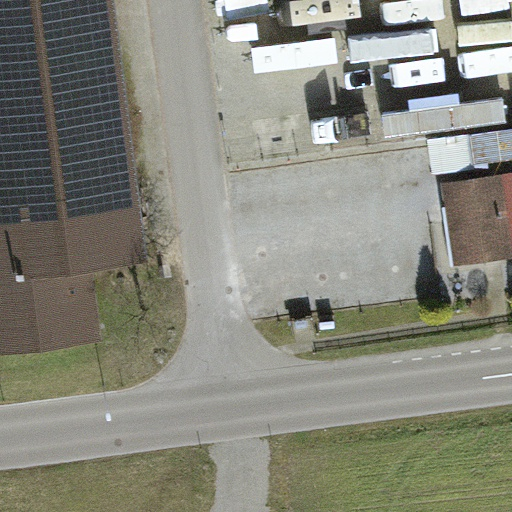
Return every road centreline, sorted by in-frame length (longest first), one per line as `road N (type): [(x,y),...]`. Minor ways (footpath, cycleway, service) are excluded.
road 1 (residential): [(186,0),(245,407)]
road 2 (tertiary): [(511,374),(245,407)]
road 3 (tertiary): [(245,407),(0,438)]
